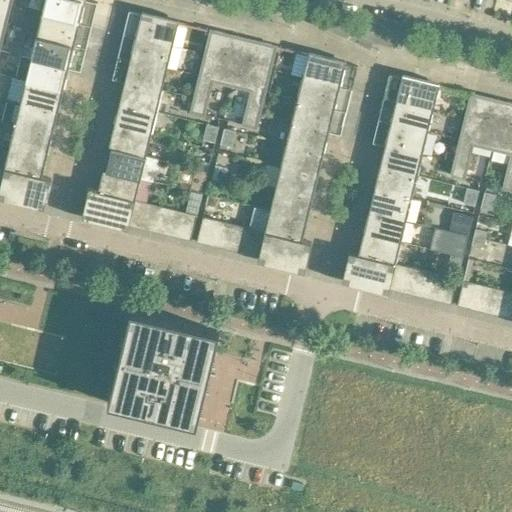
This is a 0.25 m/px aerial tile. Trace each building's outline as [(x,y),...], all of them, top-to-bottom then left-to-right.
[(4,0),(0,0),(0,6),(9,9),(11,0),(6,0),(4,0)] [(92,25),(95,13),(98,2),(88,0),(45,0),(42,13),(92,25)] [(0,15),(7,17),(9,9),(0,6),(0,15)] [(142,11),(141,13),(129,10),(126,21),(123,33),(173,45),(179,22),(179,20),(179,19),(142,10),(142,11)] [(87,48),(92,25),(42,13),(37,35),(87,48)] [(212,80),(232,85),(243,38),(215,31),(214,35),(211,49),(211,50),(218,52),(216,60),(214,68),(202,65),(196,92),(209,95),(212,80)] [(167,67),(173,45),(123,33),(118,55),(167,67)] [(37,35),(31,58),(69,67),(68,68),(81,71),(87,48),(37,35)] [(261,108),(267,81),(255,78),(257,70),(259,62),(266,64),(266,62),(272,64),(267,62),(270,49),(271,49),(272,45),(243,38),(232,85),(251,90),(248,105),(261,108)] [(206,47),(204,57),(216,60),(218,52),(211,50),(211,49),(206,47)] [(352,89),(355,77),(358,66),(345,63),(346,61),(346,60),(309,51),(309,52),(308,51),(308,54),(302,77),(352,89)] [(63,89),(68,68),(69,67),(31,58),(22,55),(17,77),(26,80),(63,89)] [(112,79),(125,82),(125,80),(162,89),(167,67),(118,55),(112,79)] [(214,68),(216,60),(204,57),(202,65),(214,68)] [(259,62),(257,70),(269,73),(272,64),(266,62),(266,64),(259,62)] [(267,81),(269,73),(257,70),(255,78),(267,81)] [(386,85),(383,97),(433,109),(439,86),(439,84),(439,83),(403,74),(402,75),(402,74),(401,76),(389,73),(386,85)] [(347,111),(352,89),(302,77),(297,99),(347,111)] [(26,80),(20,102),(58,111),(63,89),(26,80)] [(157,112),(162,89),(125,80),(125,82),(120,102),(157,112)] [(196,92),(193,102),(206,105),(209,95),(196,92)] [(473,144),(492,148),(504,101),(475,94),(474,99),(475,99),(471,112),(467,111),(472,113),(471,114),(478,116),(476,123),(474,132),(462,129),(456,156),(469,159),(473,144)] [(383,97),(378,119),(428,131),(433,109),(383,97)] [(52,133),(58,111),(20,102),(7,99),(2,121),(15,124),(52,133)] [(297,99),(292,121),(329,130),(328,131),(341,135),(347,111),(297,99)] [(511,103),(504,101),(492,148),(511,153),(508,168),(511,169),(511,103)] [(151,134),(157,112),(120,102),(114,125),(151,134)] [(204,114),(206,105),(193,102),(191,111),(204,114)] [(248,105),(245,114),(258,117),(259,113),(261,108),(248,105)] [(464,120),(476,123),(478,116),(471,114),(472,113),(467,111),(464,120)] [(243,124),(256,127),(258,117),(245,114),(243,124)] [(422,153),(428,131),(378,119),(372,142),(385,145),(385,144),(422,153)] [(474,132),(476,123),(464,120),(462,129),(474,132)] [(323,152),(328,131),(329,130),(292,121),(286,143),(323,152)] [(15,124),(10,146),(47,155),(52,133),(15,124)] [(207,124),(205,132),(217,134),(219,127),(207,124)] [(114,125),(109,147),(146,156),(151,134),(114,125)] [(236,131),(224,128),(222,136),(234,139),(236,131)] [(217,134),(205,132),(203,139),(215,142),(217,134)] [(232,147),(234,139),(222,136),(220,144),(232,147)] [(286,143),(281,165),(318,174),(323,152),(286,143)] [(385,145),(380,166),(417,175),(422,153),(385,144),(385,145)] [(4,168),(14,171),(26,174),(38,176),(42,176),(47,155),(10,146),(4,167),(4,168)] [(158,159),(146,156),(109,147),(103,169),(140,178),(152,181),(153,176),(156,174),(158,167),(156,164),(158,159)] [(456,156),(453,165),(467,168),(469,159),(456,156)] [(198,160),(196,168),(208,171),(210,163),(198,160)] [(215,165),(213,172),(225,175),(227,167),(215,165)] [(312,197),(318,174),(281,165),(275,188),(312,197)] [(464,178),(467,168),(453,165),(451,175),(464,178)] [(181,170),(178,181),(182,182),(181,188),(188,189),(191,190),(202,193),(208,171),(196,168),(186,166),(186,167),(185,171),(181,170)] [(380,166),(374,188),(412,197),(417,175),(380,166)] [(4,167),(2,167),(0,176),(0,198),(7,200),(14,171),(4,168),(4,167)] [(98,190),(102,192),(114,195),(125,198),(135,200),(135,199),(140,178),(103,169),(98,190)] [(19,203),(26,174),(14,171),(7,200),(19,203)] [(223,183),(225,175),(213,172),(211,180),(223,183)] [(30,206),(38,176),(26,174),(19,203),(30,206)] [(51,178),(42,176),(38,176),(30,206),(43,209),(44,208),(51,178)] [(511,189),(511,179),(505,178),(503,187),(511,189)] [(467,187),(465,195),(477,198),(479,190),(467,187)] [(95,221),(96,217),(102,192),(98,190),(89,188),(82,213),(81,217),(82,217),(82,218),(95,221)] [(275,188),(270,210),(307,219),(312,197),(275,188)] [(406,220),(412,197),(374,188),(369,211),(406,220)] [(191,190),(185,211),(197,214),(202,193),(191,190)] [(106,224),(114,195),(102,192),(96,217),(95,221),(106,224)] [(484,192),(483,199),(494,202),(496,194),(484,192)] [(220,197),(208,194),(206,202),(218,205),(220,197)] [(118,227),(120,222),(125,198),(114,195),(106,224),(118,227)] [(477,198),(465,195),(463,205),(474,208),(477,198)] [(129,225),(131,225),(138,200),(135,199),(135,200),(125,198),(120,222),(118,227),(127,229),(128,228),(128,229),(129,225)] [(494,202),(483,199),(481,207),(493,210),(494,202)] [(149,203),(138,200),(131,225),(143,228),(149,203)] [(161,206),(149,203),(143,228),(155,231),(161,206)] [(173,209),(161,206),(155,231),(167,234),(173,209)] [(185,211),(173,209),(167,234),(179,237),(185,211)] [(302,240),(307,219),(270,210),(265,231),(264,232),(274,234),(286,237),(298,240),(302,240)] [(197,214),(185,211),(179,237),(191,240),(197,214)] [(364,233),(397,241),(401,242),(401,241),(406,220),(369,211),(364,233)] [(459,214),(455,232),(468,235),(472,217),(459,214)] [(197,241),(209,244),(210,241),(215,219),(203,216),(197,241)] [(215,219),(210,241),(209,244),(221,247),(227,222),(215,219)] [(233,250),(235,241),(239,225),(227,222),(221,247),(233,250)] [(239,225),(235,241),(233,250),(245,253),(251,228),(239,225)] [(245,253),(257,256),(263,230),(251,228),(245,253)] [(476,228),(474,236),(486,239),(487,231),(476,228)] [(267,264),(272,241),(274,234),(264,232),(265,231),(263,230),(257,256),(258,256),(258,260),(258,261),(267,264)] [(455,232),(452,241),(449,253),(451,254),(463,257),(468,235),(455,232)] [(396,263),(401,242),(397,241),(364,233),(362,241),(358,254),(362,256),(374,259),(386,262),(395,264),(396,263)] [(274,234),(272,241),(267,264),(279,266),(286,237),(274,234)] [(485,241),(486,239),(474,236),(472,244),(484,247),(485,241)] [(290,269),(297,241),(298,240),(286,237),(279,266),(290,269)] [(298,240),(297,241),(290,269),(303,272),(304,271),(304,272),(305,268),(311,242),(307,241),(302,240),(298,240)] [(362,256),(358,254),(349,251),(343,277),(342,281),(342,282),(355,285),(362,256)] [(463,257),(451,254),(449,262),(461,265),(463,257)] [(367,288),(374,259),(362,256),(355,285),(367,288)] [(379,291),(386,262),(374,259),(367,288),(379,291)] [(398,264),(396,263),(395,264),(386,262),(379,291),(388,293),(388,292),(389,292),(389,288),(392,289),(398,264)] [(410,266),(398,264),(392,289),(404,292),(410,266)] [(422,269),(410,266),(404,292),(415,295),(422,269)] [(433,272),(422,269),(415,295),(427,298),(433,272)] [(445,275),(433,272),(427,298),(439,300),(445,275)] [(457,278),(445,275),(439,300),(451,303),(457,278)] [(457,305),(469,308),(476,282),(463,280),(457,305)] [(487,285),(476,282),(469,308),(481,311),(487,285)] [(499,288),(487,285),(481,311),(493,314),(499,288)] [(511,291),(499,288),(493,314),(505,316),(511,291)] [(218,331),(129,310),(107,403),(196,425),(218,331)] [(390,373),(367,466),(457,488),(480,395),(390,373)]
